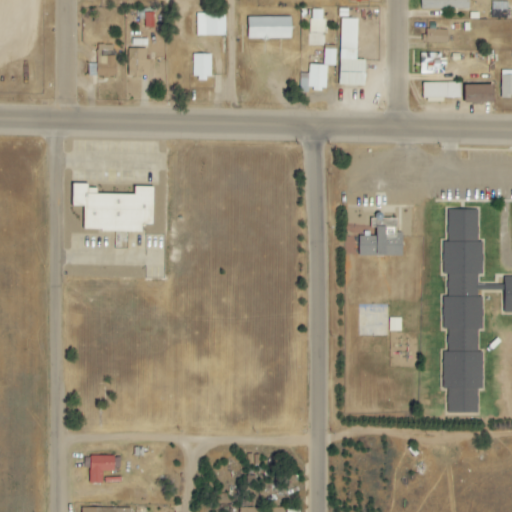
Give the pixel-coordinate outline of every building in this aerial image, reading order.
[(421,0),(421,9),(468,10),(468,0),(421,0)] [(309,46),(323,46),(324,10),(309,10),(309,46)] [(196,14),(196,37),(225,37),(225,14),(196,14)] [(290,17),(247,18),(247,40),(290,39),(290,17)] [(357,20),(340,19),(338,86),(363,87),(364,61),(355,60),(357,20)] [(426,44),(447,44),(447,30),(426,30),(426,44)] [(147,40),(132,39),(132,48),(146,49),(147,40)] [(148,49),(127,50),(127,78),(148,77),(148,49)] [(335,50),(324,50),(323,66),(335,66),(335,50)] [(192,79),(210,79),(211,55),(193,55),(192,79)] [(420,56),(420,75),(445,74),(445,55),(420,56)] [(115,78),(115,57),(100,56),(99,78),(115,78)] [(300,75),(300,90),(325,91),(327,66),(308,65),(308,75),(300,75)] [(511,97),(511,70),(500,71),(500,98),(511,97)] [(459,98),(459,83),(423,84),(423,99),(459,98)] [(492,87),(463,86),(463,104),(492,104),(492,87)] [(152,188),(134,188),(134,196),(95,195),(95,191),(87,190),(87,185),(73,185),(73,206),(84,206),(84,231),(141,233),(141,224),(152,224),(152,188)] [(447,240),(476,241),(477,210),(448,210),(447,240)] [(401,256),(401,233),(396,233),(396,218),(373,218),(373,228),(375,228),(375,236),(359,236),(358,256),(401,256)] [(482,242),(442,242),(442,275),(447,275),(447,298),(442,298),(442,330),(447,330),(447,349),(477,349),(477,329),(481,329),(481,288),(478,288),(478,275),(482,275),(482,242)] [(511,312),(511,277),(504,277),(503,313),(511,312)] [(388,331),(400,332),(401,318),(389,318),(388,331)] [(447,413),(476,414),(477,388),(481,388),(482,352),(443,352),(442,389),(447,389),(447,413)] [(88,483),(102,484),(102,470),(118,470),(119,459),(113,459),(113,456),(89,456),(88,483)]
